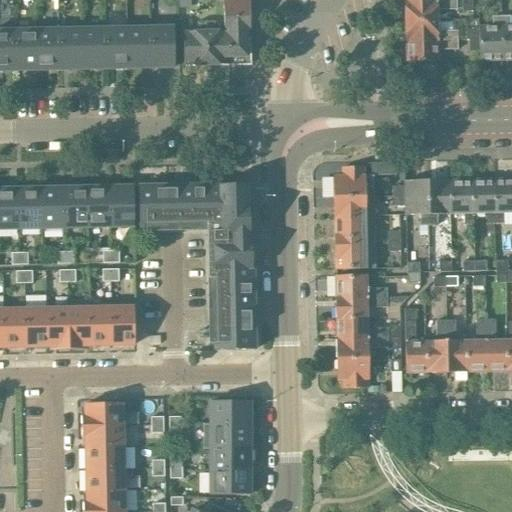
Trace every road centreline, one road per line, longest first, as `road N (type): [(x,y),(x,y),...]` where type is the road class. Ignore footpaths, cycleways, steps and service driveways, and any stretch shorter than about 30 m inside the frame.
road 1 (residential): [(287,373),(0,376)]
road 2 (residential): [(0,135),(284,126)]
road 3 (residential): [(287,373),(284,126)]
road 4 (residential): [(284,126),(511,121)]
road 5 (residential): [(288,421),(511,416)]
road 6 (residential): [(284,126),(284,85),(332,0)]
